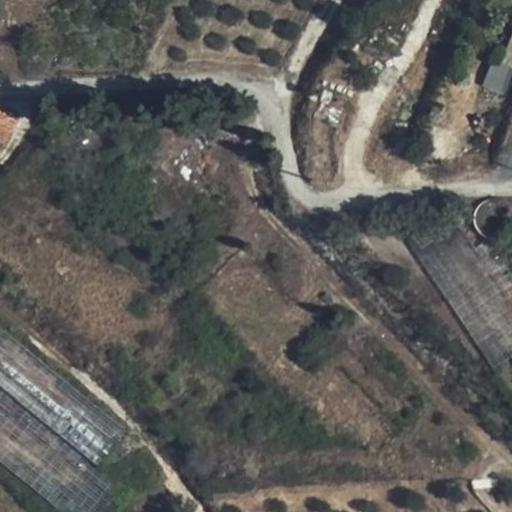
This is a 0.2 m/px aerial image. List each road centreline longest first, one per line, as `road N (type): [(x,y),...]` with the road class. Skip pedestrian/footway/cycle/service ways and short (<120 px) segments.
road 1 (track): [(273,99),(245,167),(485,407)]
road 2 (track): [(0,310),(132,419),(193,500)]
